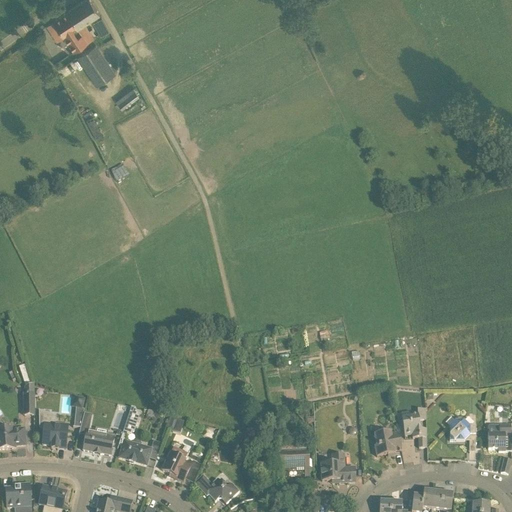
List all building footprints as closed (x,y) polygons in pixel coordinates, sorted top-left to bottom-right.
[(94,38),(84,24),(100,14),(90,0),(85,0),(67,12),(78,29),(87,42),(94,38)] [(78,29),(67,12),(53,22),(75,52),(87,42),(78,29)] [(100,37),(110,32),(102,18),(93,23),(100,37)] [(77,58),(96,87),(115,75),(96,46),(77,58)] [(122,110),(139,97),(133,89),(116,103),(122,110)] [(31,386),(28,375),(26,371),(21,373),(26,388),(24,388),(24,395),(24,417),(34,417),(34,394),(34,395),(34,385),(31,386)] [(74,403),(77,409),(82,410),(84,400),(75,398),(74,403)] [(123,447),(120,459),(129,461),(129,463),(135,464),(135,463),(146,467),(151,450),(141,447),(141,445),(141,443),(139,441),(137,441),(134,441),(133,442),(131,444),(125,443),(127,436),(134,433),(139,417),(135,409),(131,408),(119,446),(123,447)] [(420,421),(426,421),(426,410),(418,410),(418,416),(408,418),(407,413),(401,414),(402,419),(401,419),(405,440),(405,434),(412,433),(413,440),(419,439),(419,449),(427,449),(426,430),(421,431),(420,421)] [(68,426),(55,425),(56,418),(48,414),(39,412),(39,429),(44,429),(42,446),(58,447),(58,450),(57,450),(59,450),(59,449),(66,450),(68,426)] [(101,455),(111,457),(114,438),(107,437),(106,441),(94,439),(95,435),(89,433),(92,415),(84,414),(83,422),(81,429),(80,429),(79,435),(86,436),(86,439),(85,439),(83,446),(84,446),(83,452),(93,454),(94,454),(100,455),(100,456),(101,456),(101,455)] [(174,432),(178,420),(171,418),(167,430),(174,432)] [(450,442),(463,442),(464,442),(467,439),(469,439),(469,441),(476,441),(476,428),(470,428),(464,422),(455,422),(450,428),(450,442)] [(511,427),(499,427),(499,426),(489,426),(488,428),(488,435),(488,451),(499,451),(499,453),(511,453),(511,427)] [(15,447),(26,446),(24,430),(14,431),(14,430),(4,431),(4,429),(3,427),(0,427),(0,451),(15,450),(15,447)] [(383,431),(384,433),(375,435),(377,447),(375,447),(377,458),(392,455),(392,457),(395,457),(394,453),(402,451),(399,434),(391,435),(390,430),(383,431)] [(307,441),(278,442),(280,482),(310,480),(307,441)] [(184,464),(185,461),(188,455),(173,448),(162,472),(170,475),(169,477),(183,484),(191,468),(184,464)] [(333,465),(321,465),(322,482),(339,482),(339,485),(356,484),(355,469),(344,469),(344,456),(332,456),(333,465)] [(504,460),(501,474),(508,476),(511,461),(504,460)] [(217,480),(212,485),(203,476),(194,485),(207,498),(209,496),(215,503),(220,499),(226,506),(239,493),(232,485),(231,486),(227,482),(223,486),(217,480)] [(7,509),(31,507),(31,498),(32,496),(32,492),(30,491),(30,485),(19,486),(19,489),(15,489),(15,490),(6,491),(7,509)] [(54,509),(63,511),(67,493),(43,487),(39,506),(47,508),(47,506),(54,507),(54,509)] [(432,511),(434,493),(424,492),(423,498),(422,509),(432,511)] [(441,511),(443,494),(434,493),(432,511),(441,511)] [(441,511),(443,511),(450,511),(453,495),(443,494),(441,511)] [(421,511),(422,509),(423,498),(414,496),(411,511),(421,511)] [(115,511),(130,511),(132,502),(111,497),(109,504),(99,501),(97,510),(98,511),(97,511),(114,511),(115,511)] [(390,511),(391,503),(380,503),(379,511),(390,511)] [(407,511),(408,511),(402,511),(402,504),(391,503),(390,511),(407,511)]
